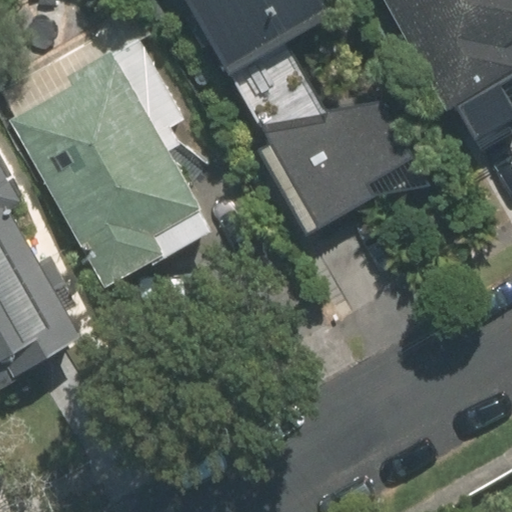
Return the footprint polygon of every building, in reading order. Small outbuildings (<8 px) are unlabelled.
[(323,0),(169,0),(213,78),(331,13),(323,0)] [(449,110),(472,150),(511,128),(511,0),(377,0),(441,114),(449,110)] [(148,239),(197,212),(113,57),(4,116),(97,287),(156,255),(148,239)] [(359,183),(406,158),(370,90),(251,153),(296,238),(367,200),(359,183)] [(65,288),(39,239),(23,248),(4,213),(20,204),(0,166),(0,361),(66,326),(50,296),(65,288)]
